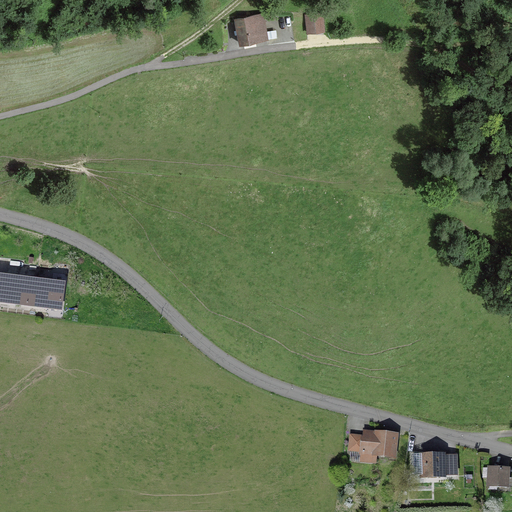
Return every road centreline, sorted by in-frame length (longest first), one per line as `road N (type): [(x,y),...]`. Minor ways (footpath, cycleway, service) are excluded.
road 1 (residential): [(0,215),(66,236),(125,274),(203,349),(255,382),(511,451)]
road 2 (residential): [(0,117),(138,68),(357,40),(421,43)]
